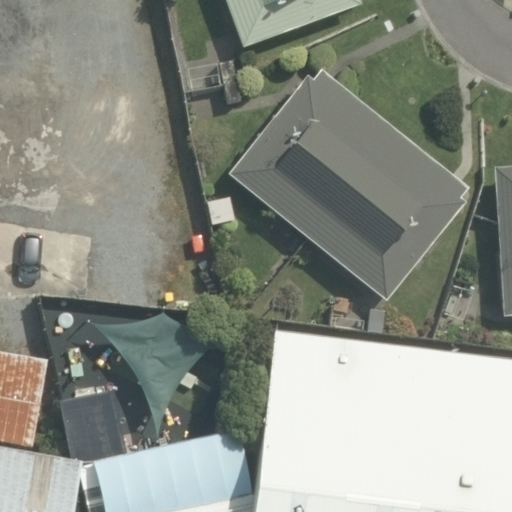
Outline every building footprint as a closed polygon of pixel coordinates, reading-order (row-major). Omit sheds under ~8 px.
[(0,0),(0,429),(60,314),(0,305),(0,298),(26,110),(0,105),(0,0)] [(371,0),(222,0),(242,53),(373,5),(371,0)] [(461,193),(303,72),(220,181),(377,302),(461,193)] [(511,173),(488,175),(495,321),(511,319),(511,173)] [(511,511),(511,369),(275,337),(264,435),(242,443),(98,470),(107,511),(511,511)] [(0,458),(0,511),(71,511),(77,469),(0,458)]
